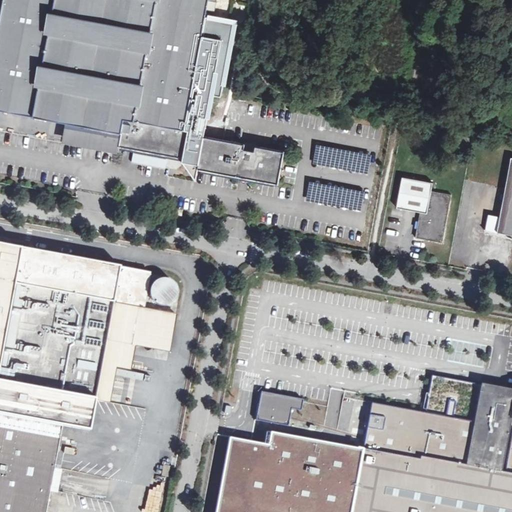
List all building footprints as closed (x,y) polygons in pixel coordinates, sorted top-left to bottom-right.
[(120,144),(201,159),(205,134),(195,129),(185,128),(208,8),(216,10),(217,0),(4,0),(0,22),(0,107),(123,131),(120,144)] [(120,146),(122,133),(70,123),(67,140),(119,149),(120,146)] [(279,181),(285,149),(205,134),(201,159),(199,166),(255,177),(279,181)] [(372,155),(317,144),(313,163),(369,174),(372,155)] [(500,218),(497,231),(511,234),(511,157),(500,218)] [(443,242),(452,195),(431,191),(433,183),(403,177),(397,208),(421,212),(418,227),(416,238),(443,242)] [(364,192),(308,181),(305,200),(360,211),(364,192)] [(500,218),(488,215),(485,230),(497,234),(497,231),(500,218)] [(153,285),(152,287),(148,286),(151,273),(120,267),(120,266),(0,243),(0,413),(63,425),(90,430),(95,402),(104,403),(111,366),(129,369),(133,347),(106,342),(113,302),(144,307),(147,293),(151,294),(151,296),(153,301),(157,304),(162,306),(167,306),(172,304),(176,300),(178,295),(178,290),(176,285),(172,281),(167,279),(161,279),(156,281),(153,285)] [(106,342),(133,347),(134,345),(169,351),(176,313),(144,307),(113,302),(106,342)] [(477,384),(472,413),(476,414),(481,386),(481,385),(477,384)] [(511,511),(511,392),(481,386),(476,414),(475,422),(372,403),(369,418),(363,451),(351,511),(511,511)] [(257,418),(289,424),(294,396),(262,390),(261,395),(257,418)] [(358,401),(355,415),(369,418),(372,403),(358,401)] [(0,511),(46,511),(63,425),(0,413),(0,511)] [(213,511),(351,511),(363,451),(268,434),(267,447),(229,439),(213,511)]
